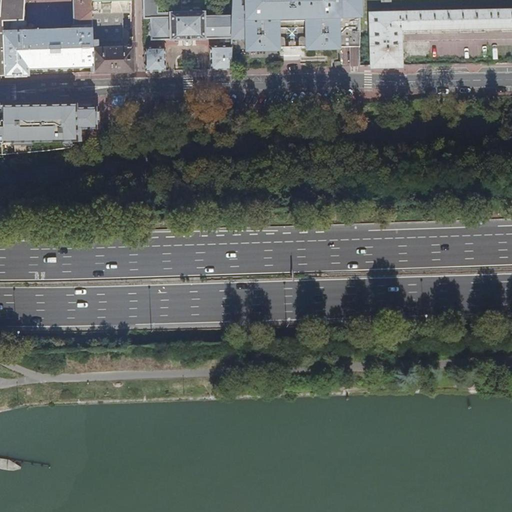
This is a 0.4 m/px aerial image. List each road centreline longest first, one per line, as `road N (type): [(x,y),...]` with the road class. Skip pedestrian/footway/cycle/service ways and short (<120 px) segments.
road 1 (tertiary): [(0,92),(511,77)]
road 2 (motorway): [(0,307),(511,293)]
road 3 (motorway): [(511,245),(47,261)]
